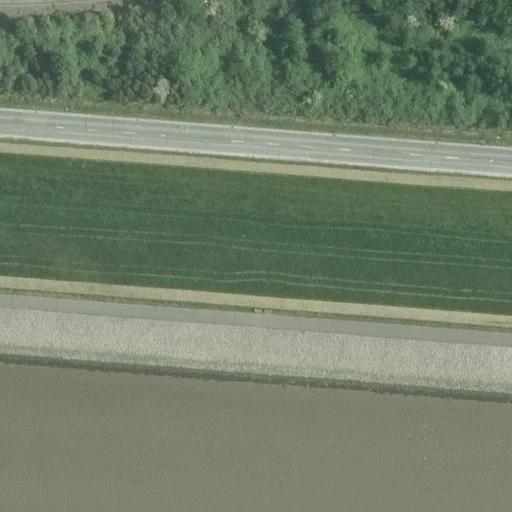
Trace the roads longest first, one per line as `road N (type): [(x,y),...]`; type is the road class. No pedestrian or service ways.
road 1 (tertiary): [(511,165),(0,124)]
road 2 (track): [(511,344),(0,305)]
